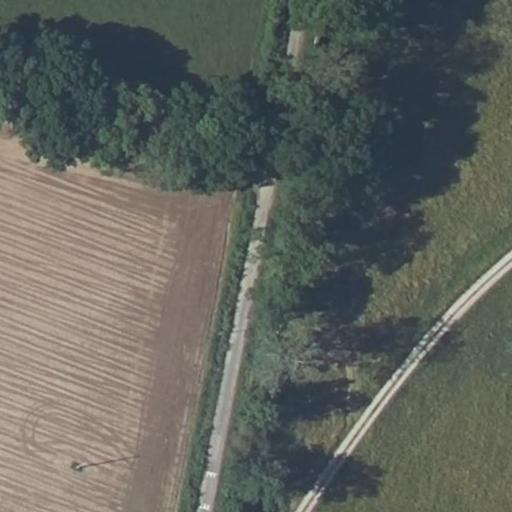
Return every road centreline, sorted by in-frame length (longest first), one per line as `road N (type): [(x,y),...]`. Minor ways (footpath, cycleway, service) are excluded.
road 1 (unclassified): [(306,0),(205,511)]
road 2 (track): [(307,511),(367,422),(476,289),(511,261)]
road 3 (track): [(275,156),(0,81)]
